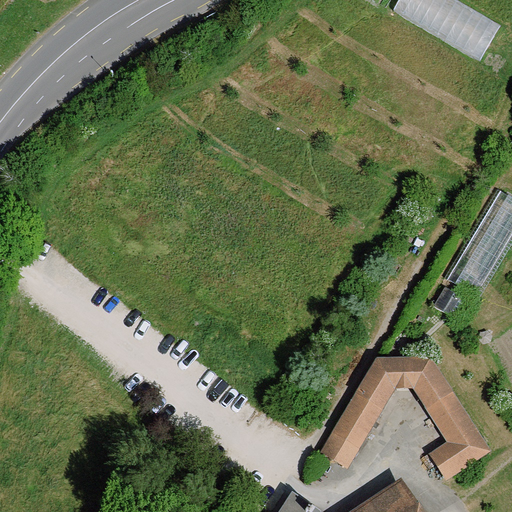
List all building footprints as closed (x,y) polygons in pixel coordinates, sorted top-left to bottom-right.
[(485,54),(502,18),(463,0),(399,0),(394,11),(485,54)] [(511,195),(501,191),(461,285),(485,295),(511,231),(511,195)] [(447,443),(430,455),(446,481),(490,452),(431,360),(376,359),(319,453),(346,469),(393,390),(413,389),(447,443)] [(421,511),(402,481),(354,511),(421,511)] [(318,511),(291,493),(278,511),(318,511)]
